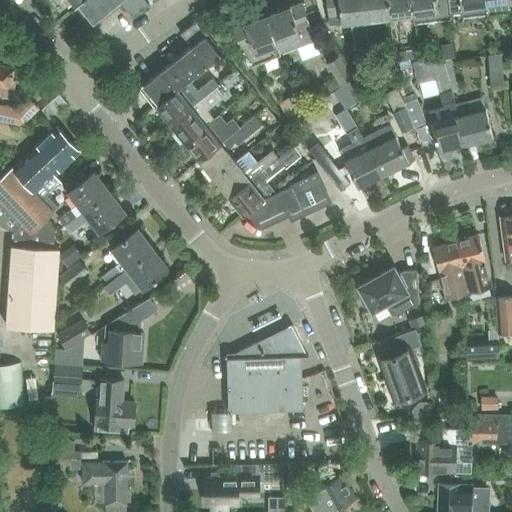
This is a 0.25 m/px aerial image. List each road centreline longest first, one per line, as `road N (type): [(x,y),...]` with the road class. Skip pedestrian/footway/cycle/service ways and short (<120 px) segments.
road 1 (residential): [(402,511),(295,271)]
road 2 (residential): [(241,282),(71,90)]
road 3 (residential): [(171,511),(177,398),(203,334),(241,282)]
road 4 (residential): [(295,271),(407,213),(511,181)]
road 5 (residential): [(71,90),(192,0)]
